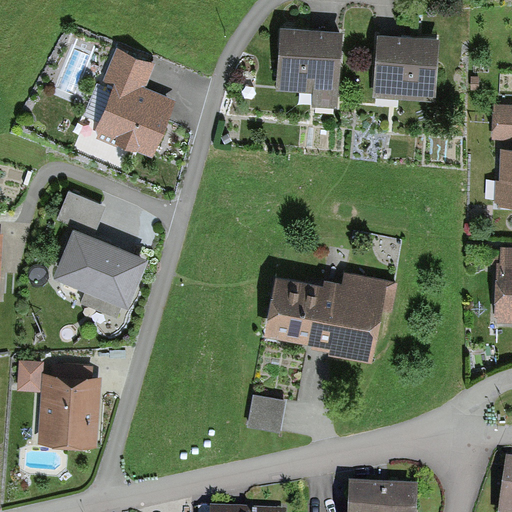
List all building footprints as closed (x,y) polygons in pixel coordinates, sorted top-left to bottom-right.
[(342,33),(281,28),(276,91),(312,94),(312,108),(337,109),(342,33)] [(440,40),(378,35),(373,98),(436,102),(440,40)] [(155,64),(117,48),(101,85),(112,89),(98,122),(94,132),(152,158),(176,101),(146,88),(155,64)] [(97,83),(84,116),(98,122),(112,89),(101,85),(97,83)] [(511,103),(494,103),(492,139),(511,140),(511,103)] [(511,149),(500,150),(498,207),(511,207),(511,149)] [(93,237),(106,207),(68,191),(56,220),(74,228),(74,229),(93,237)] [(93,237),(74,229),(54,280),(85,293),(122,307),(128,310),(149,261),(93,237)] [(511,246),(500,246),(499,263),(511,264),(511,246)] [(511,264),(499,263),(497,263),(495,323),(511,323),(511,264)] [(324,287),(277,278),(266,337),(304,344),(304,348),(330,353),(330,356),(374,364),(384,312),(393,313),(399,283),(345,272),(343,284),(326,280),(324,287)] [(117,319),(122,307),(85,293),(81,304),(117,319)] [(42,374),(43,374),(44,362),(19,360),(18,391),(41,392),(42,374)] [(62,363),(61,375),(92,377),(93,365),(62,363)] [(42,374),(41,392),(38,444),(97,448),(101,377),(92,377),(61,375),(43,374),(42,374)] [(287,401),(254,395),(248,428),(281,433),(287,401)] [(511,511),(511,455),(506,454),(498,510),(511,511)] [(417,511),(418,481),(349,479),(347,511),(417,511)] [(287,511),(288,506),(210,503),(210,511),(287,511)]
